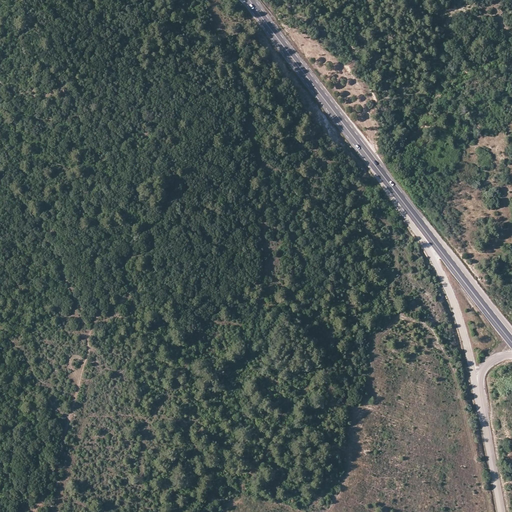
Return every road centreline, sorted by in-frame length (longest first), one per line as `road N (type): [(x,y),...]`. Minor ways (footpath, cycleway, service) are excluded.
road 1 (secondary): [(371,160),(433,257),(482,407)]
road 2 (primary): [(401,200),(511,342)]
road 3 (secondary): [(511,331),(401,200)]
road 4 (primary): [(271,31),(371,160)]
